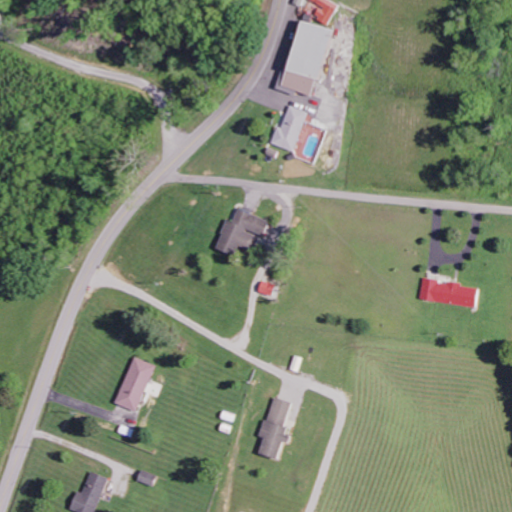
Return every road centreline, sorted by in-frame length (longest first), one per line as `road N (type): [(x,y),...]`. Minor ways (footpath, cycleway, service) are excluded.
road 1 (secondary): [(0,506),(76,300),(108,239),(242,91),(274,39),(281,0)]
road 2 (residential): [(164,172),(511,212)]
road 3 (residential): [(0,34),(151,87),(181,154)]
